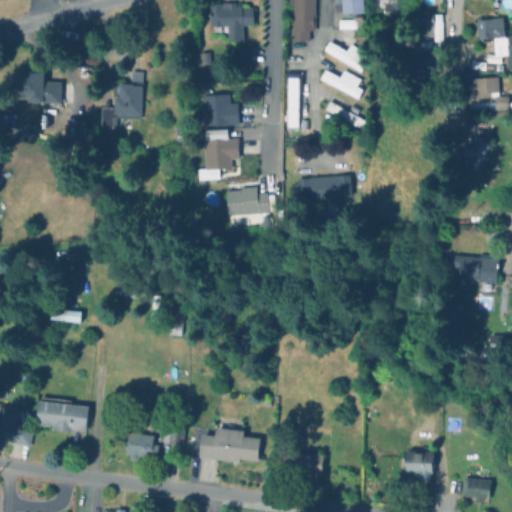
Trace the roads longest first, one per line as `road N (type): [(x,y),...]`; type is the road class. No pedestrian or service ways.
road 1 (residential): [(0,460),(365,511)]
road 2 (residential): [(270,0),(267,180)]
